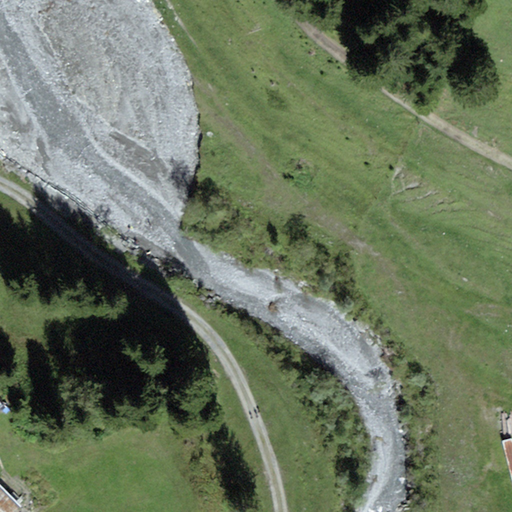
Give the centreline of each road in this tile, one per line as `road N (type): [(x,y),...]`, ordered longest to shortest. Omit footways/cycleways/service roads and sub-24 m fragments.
road 1 (track): [(279,511),(235,362),(160,291),(21,191)]
road 2 (track): [(288,0),(316,33),(511,162)]
